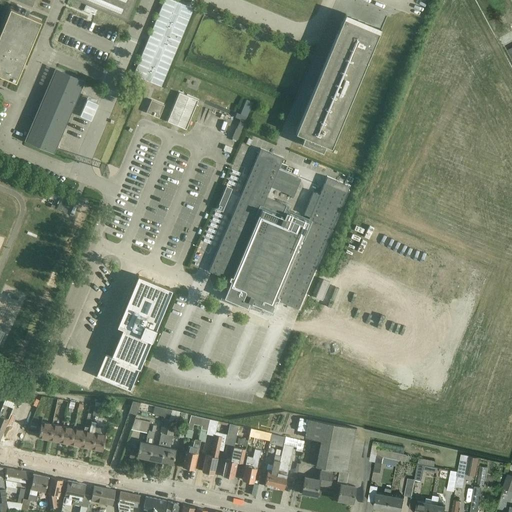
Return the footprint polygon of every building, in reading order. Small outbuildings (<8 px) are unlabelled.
[(135,0),(79,0),(120,17),(127,20),(135,0)] [(178,0),(164,0),(134,73),(162,84),(194,6),(178,0)] [(0,75),(16,82),(42,21),(11,8),(0,33),(0,75)] [(333,149),(382,30),(347,15),(340,33),(297,134),(306,138),(303,144),(324,153),(327,147),(333,149)] [(410,75),(431,75),(431,39),(422,39),(422,47),(409,47),(410,75)] [(54,152),(83,84),(84,82),(56,70),(26,141),(49,151),(49,152),(52,153),(52,152),(54,152)] [(186,129),(192,117),(198,100),(180,93),(168,122),(186,129)] [(146,113),(148,114),(159,118),(164,105),(152,100),(146,113)] [(258,155),(210,271),(232,281),(262,209),(285,218),(287,212),(265,203),(272,186),(294,196),(301,179),(279,170),(281,164),(258,155)] [(307,227),(276,300),(299,309),(347,193),(325,183),(320,194),(314,192),(304,214),(311,217),(307,227)] [(62,199),(60,204),(70,208),(72,203),(62,199)] [(60,204),(58,209),(68,213),(70,208),(60,204)] [(232,281),(228,293),(250,301),(272,310),(276,300),(307,227),(285,218),(262,209),(232,281)] [(106,351),(97,374),(131,388),(172,288),(138,274),(117,324),(123,327),(112,354),(106,351)] [(323,279),(315,298),(322,301),(329,282),(323,279)] [(37,303),(36,314),(46,315),(47,305),(37,303)] [(5,399),(3,405),(13,408),(16,403),(18,397),(20,392),(21,391),(10,387),(8,393),(5,399)] [(160,461),(164,446),(170,419),(172,410),(133,401),(129,413),(137,416),(139,411),(164,417),(161,433),(158,445),(152,444),(149,459),(160,461)] [(170,419),(164,446),(160,461),(173,464),(176,449),(170,448),(176,421),(183,422),(180,438),(185,439),(187,430),(191,416),(191,414),(172,410),(170,419)] [(0,441),(5,429),(10,417),(0,413),(0,441)] [(207,432),(210,420),(191,416),(187,430),(192,432),(194,425),(201,427),(200,430),(207,432)] [(149,459),(152,444),(156,425),(151,424),(151,422),(136,419),(132,430),(148,433),(146,442),(140,441),(136,456),(149,459)] [(215,435),(218,421),(210,419),(210,420),(207,432),(207,434),(214,436),(210,456),(206,455),(202,471),(214,474),(222,436),(215,435)] [(305,438),(321,441),(324,423),(308,420),(305,438)] [(49,440),(52,424),(42,422),(39,437),(49,440)] [(228,433),(227,438),(235,440),(239,425),(230,423),(228,433)] [(321,441),(316,466),(321,467),(333,470),(339,471),(348,473),(356,433),(357,430),(324,423),(321,441)] [(60,442),(63,426),(52,424),(49,440),(60,442)] [(71,444),(74,428),(63,426),(60,442),(71,444)] [(92,449),(95,433),(89,432),(90,428),(85,426),(84,430),(81,446),(92,449)] [(96,426),(95,433),(92,449),(103,451),(106,435),(101,434),(102,427),(96,426)] [(81,446),(84,430),(74,428),(71,444),(81,446)] [(251,429),(250,435),(269,440),(270,433),(251,429)] [(284,446),(281,457),(274,487),(284,489),(294,446),(296,446),(295,449),(302,451),(304,442),(286,437),(284,446)] [(194,469),(200,442),(194,441),(192,451),(186,450),(182,467),(194,469)] [(274,487),(281,457),(284,446),(277,444),(271,471),(268,470),(264,485),(274,487)] [(245,449),(234,446),(231,460),(226,459),(222,475),(223,476),(223,477),(228,478),(229,477),(234,478),(237,462),(242,463),(245,449)] [(396,465),(397,459),(398,452),(377,448),(373,471),(380,472),(382,462),(396,465)] [(246,465),(242,480),(254,483),(261,450),(255,449),(251,466),(246,465)] [(406,454),(398,452),(397,459),(405,461),(406,454)] [(475,475),(478,459),(460,456),(458,465),(466,467),(465,473),(475,475)] [(423,470),(433,472),(436,473),(437,468),(417,464),(415,479),(421,481),(423,470)] [(5,488),(3,467),(0,466),(0,489),(1,503),(0,502),(0,511),(8,511),(8,508),(6,501),(5,488)] [(330,487),(333,470),(321,467),(319,479),(305,477),(302,493),(316,496),(318,485),(330,487)] [(27,483),(29,472),(7,468),(5,479),(6,479),(7,486),(16,488),(17,481),(27,483)] [(458,472),(450,470),(447,490),(454,491),(458,472)] [(356,486),(346,485),(348,473),(339,471),(337,483),(340,484),(337,500),(352,503),(356,486)] [(34,473),(31,488),(38,489),(46,491),(48,476),(34,473)] [(511,475),(507,474),(503,487),(511,490),(511,475)] [(51,477),(48,493),(50,508),(57,508),(55,494),(60,495),(63,479),(51,477)] [(407,477),(404,495),(411,496),(414,478),(407,477)] [(84,493),(85,484),(68,481),(64,496),(74,498),(73,504),(88,507),(90,494),(84,493)] [(112,505),(115,490),(94,486),(91,501),(112,505)] [(387,509),(390,495),(391,489),(385,487),(383,494),(376,492),(373,507),(387,509)] [(21,509),(23,499),(25,489),(20,488),(17,502),(6,501),(8,508),(21,509)] [(475,511),(477,511),(481,490),(473,489),(469,511),(475,511)] [(138,506),(140,495),(120,491),(118,503),(119,509),(130,511),(131,504),(138,506)] [(400,511),(404,497),(390,495),(387,509),(400,511)] [(433,495),(431,502),(429,511),(443,511),(445,505),(437,504),(439,496),(433,495)] [(429,511),(431,502),(417,500),(418,497),(411,496),(409,508),(416,509),(415,511),(429,511)] [(166,501),(146,497),(144,507),(148,508),(146,511),(156,511),(157,510),(164,511),(166,501)] [(23,499),(21,509),(28,511),(30,500),(28,500),(23,499)] [(457,511),(459,500),(453,499),(451,511),(457,511)] [(177,511),(179,504),(168,501),(165,511),(177,511)]
